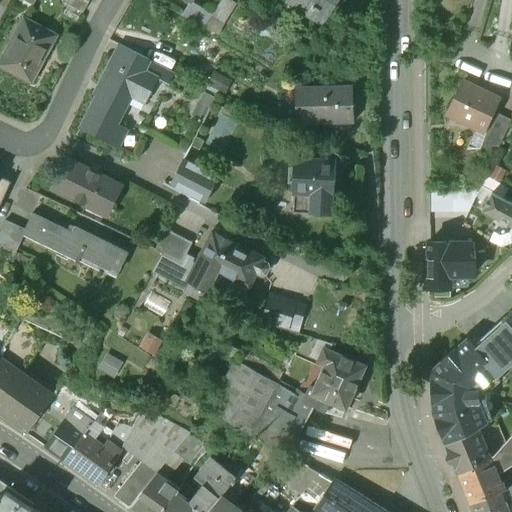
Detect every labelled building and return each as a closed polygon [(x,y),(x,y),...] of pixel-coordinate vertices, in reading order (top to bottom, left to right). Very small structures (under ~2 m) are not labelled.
[(89,2),(85,0),(62,0),(62,1),(82,12),(89,2)] [(213,14),(191,0),(190,0),(190,1),(182,15),(205,27),(213,14)] [(237,3),(232,0),(221,0),(213,14),(224,22),(237,3)] [(284,0),(294,7),(298,0),(304,0),(313,5),(312,6),(319,11),(320,10),(328,16),(338,0),(284,0)] [(24,18),(0,64),(32,81),(57,35),(24,18)] [(176,72),(123,45),(118,56),(159,78),(170,83),(176,72)] [(118,56),(81,128),(119,147),(128,128),(117,122),(131,95),(146,103),(159,78),(118,56)] [(500,98),(462,81),(447,114),(476,127),(479,129),(487,113),(492,115),(494,112),(500,98)] [(353,87),(309,88),(310,121),(310,123),(354,122),(353,87)] [(309,88),(297,88),(297,121),(310,121),(309,88)] [(210,89),(199,108),(207,114),(219,95),(210,89)] [(479,129),(476,127),(466,149),(492,161),(497,151),(481,144),(486,133),(487,133),(496,113),(494,112),(492,115),(487,113),(479,129)] [(511,120),(496,113),(487,133),(486,133),(481,144),(497,151),(511,120)] [(336,160),(295,158),(294,167),(290,167),(289,182),(293,182),(293,192),(294,192),(293,212),(332,214),(333,194),(334,194),(336,160)] [(121,185),(68,159),(54,187),(107,213),(121,185)] [(219,177),(183,159),(172,182),(207,200),(219,177)] [(509,187),(486,175),(481,186),(492,192),(503,198),(509,187)] [(0,177),(0,206),(11,183),(0,177)] [(472,208),(471,190),(436,192),(436,210),(472,208)] [(503,198),(492,192),(483,210),(511,225),(511,201),(510,201),(503,198)] [(120,247),(75,226),(73,231),(33,212),(26,228),(23,233),(24,233),(77,258),(76,261),(79,262),(84,251),(112,264),(120,247)] [(26,228),(6,219),(0,231),(0,241),(17,249),(24,233),(23,233),(26,228)] [(193,242),(166,229),(155,249),(163,253),(182,262),(186,256),(193,242)] [(263,257),(213,232),(197,262),(188,281),(189,282),(207,291),(215,274),(218,276),(218,279),(219,282),(222,284),(225,285),(228,284),(230,283),(233,281),(234,277),(249,285),(254,276),(262,260),(263,257)] [(469,243),(429,244),(430,287),(451,287),(451,274),(475,273),(475,259),(469,259),(469,243)] [(186,256),(182,262),(163,253),(153,271),(186,288),(189,282),(188,281),(197,262),(186,256)] [(265,262),(262,260),(254,276),(258,277),(261,278),(265,278),(268,275),(270,272),(270,268),(268,264),(265,262)] [(296,302),(268,294),(260,320),(300,331),(306,309),(295,305),(296,302)] [(511,309),(480,339),(481,339),(475,344),(498,370),(504,364),(505,366),(511,359),(511,309)] [(10,337),(3,349),(0,353),(0,360),(21,374),(23,371),(25,372),(42,343),(16,325),(10,337)] [(10,337),(0,331),(0,346),(3,349),(10,337)] [(329,341),(304,333),(294,354),(319,365),(321,361),(327,364),(327,363),(360,377),(365,366),(326,348),(329,341)] [(468,336),(431,369),(433,411),(445,443),(471,432),(478,428),(488,422),(480,400),(479,389),(499,371),(498,370),(475,344),(468,336)] [(242,351),(222,340),(215,351),(236,362),(242,351)] [(283,374),(242,351),(236,362),(210,409),(241,430),(286,455),(287,455),(314,406),(315,404),(294,393),(296,390),(295,390),(279,381),(283,374)] [(21,374),(0,360),(0,413),(27,433),(55,395),(21,374)] [(360,377),(327,363),(327,364),(316,388),(313,394),(331,402),(346,408),(360,377)] [(331,402),(313,394),(316,388),(311,385),(306,394),(296,389),(295,390),(296,390),(294,393),(315,404),(314,406),(325,412),(331,402)] [(72,394),(63,387),(58,394),(67,400),(72,394)] [(55,395),(27,433),(46,446),(61,425),(75,406),(67,400),(58,394),(56,393),(55,395)] [(190,431),(143,407),(131,430),(123,446),(122,447),(142,462),(146,464),(155,453),(167,460),(173,452),(188,433),(190,431)] [(90,425),(85,433),(93,439),(111,415),(102,409),(90,425)] [(82,419),(76,427),(85,433),(90,425),(82,419)] [(131,430),(118,424),(115,429),(119,431),(114,440),(123,446),(131,430)] [(61,425),(46,446),(65,459),(85,433),(76,427),(72,432),(61,425)] [(471,432),(445,443),(449,450),(447,455),(449,460),(454,462),(459,474),(489,458),(478,428),(471,432)] [(93,439),(85,433),(65,459),(99,483),(121,452),(107,442),(104,447),(93,439)] [(188,433),(173,452),(188,464),(204,443),(188,433)] [(511,435),(493,457),(491,458),(498,474),(511,463),(511,435)] [(142,462),(115,495),(130,506),(140,493),(156,473),(167,460),(155,453),(146,464),(142,462)] [(333,481),(312,469),(311,469),(287,455),(286,455),(273,472),(302,494),(293,506),(301,511),(312,511),(315,509),(333,481)] [(181,500),(174,496),(162,511),(206,511),(220,495),(226,488),(227,488),(237,476),(225,467),(211,457),(195,478),(196,479),(193,483),(200,488),(189,503),(184,500),(181,500)] [(489,458),(459,474),(471,503),(502,491),(504,489),(502,483),(498,474),(491,458),(489,458)] [(242,469),(230,461),(225,467),(237,476),(242,470),(242,469)] [(237,476),(227,488),(226,488),(220,495),(233,504),(253,478),(242,470),(237,476)] [(156,473),(140,493),(130,506),(138,511),(162,511),(174,496),(177,492),(179,489),(156,473)] [(511,479),(511,478),(502,483),(504,489),(510,487),(511,484),(511,479)] [(386,511),(334,479),(333,481),(315,509),(320,511),(386,511)] [(279,493),(265,482),(256,493),(269,504),(279,493)] [(511,497),(511,489),(510,487),(504,489),(502,491),(506,500),(511,497)] [(502,491),(471,503),(474,511),(511,511),(506,500),(502,491)] [(6,492),(0,500),(0,511),(37,511),(31,507),(31,508),(6,492)] [(278,511),(269,504),(256,493),(242,511),(243,511),(278,511)] [(206,511),(241,511),(242,511),(233,504),(220,495),(206,511)]
